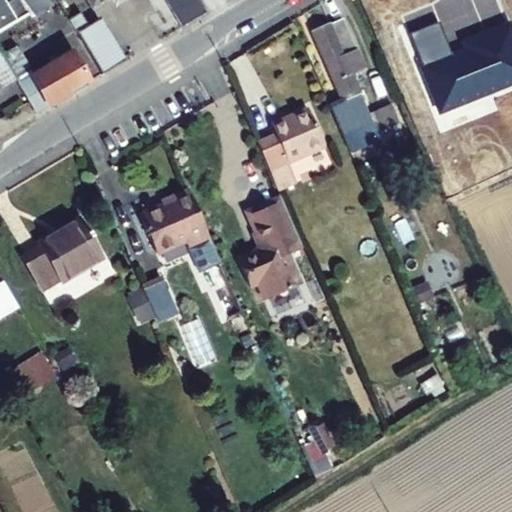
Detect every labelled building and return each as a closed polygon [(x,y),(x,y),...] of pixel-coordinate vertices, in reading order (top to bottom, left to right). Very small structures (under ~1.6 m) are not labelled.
[(0,0),(0,22),(26,7),(29,12),(49,0),(48,0),(0,0)] [(91,0),(165,0),(179,22),(201,9),(195,0),(90,0),(91,0)] [(77,6),(66,14),(99,70),(122,56),(96,13),(85,19),(77,6)] [(344,27),(330,33),(356,90),(369,84),(344,27)] [(372,126),(356,90),(330,33),(312,40),(342,110),(329,117),(340,141),(372,126)] [(9,34),(0,38),(0,47),(13,71),(16,76),(29,68),(9,34)] [(83,79),(87,77),(69,45),(29,68),(16,76),(35,108),(83,79)] [(0,78),(13,71),(0,47),(0,78)] [(268,139),(252,146),(272,191),(290,182),(284,166),(320,150),(303,113),(265,130),(268,139)] [(396,117),(372,127),(381,146),(403,136),(396,117)] [(272,191),(274,195),(292,186),(290,182),(272,191)] [(207,240),(185,193),(168,200),(170,205),(137,220),(152,257),(181,246),(183,251),(207,240)] [(276,199),(254,208),(257,213),(279,204),(276,199)] [(257,213),(254,208),(239,215),(255,251),(252,258),(233,266),(245,294),(254,291),(259,305),(294,289),(281,258),(299,251),(279,204),(257,213)] [(40,248),(18,261),(40,298),(101,262),(78,222),(38,244),(40,248)] [(421,264),(437,287),(460,272),(444,249),(421,264)] [(0,322),(19,310),(0,278),(0,322)] [(174,317),(159,283),(139,292),(154,325),(174,317)] [(7,376),(22,401),(60,378),(45,353),(7,376)] [(323,473),(338,443),(309,429),(294,459),(323,473)]
